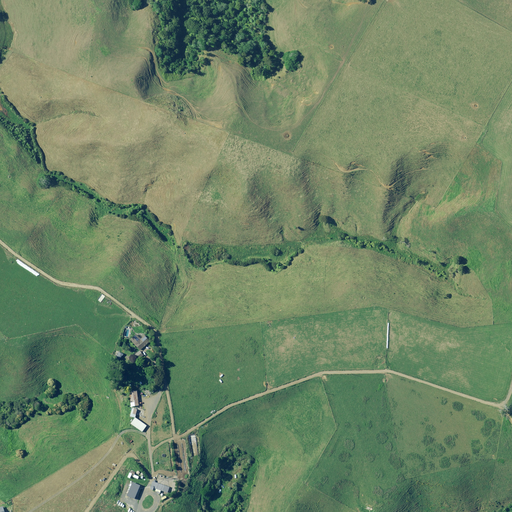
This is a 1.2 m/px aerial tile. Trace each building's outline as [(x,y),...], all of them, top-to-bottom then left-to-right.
[(140,338),(136,334),(130,339),(140,350),(150,341),(145,334),(140,338)] [(143,355),(140,351),(135,355),(139,359),(143,355)] [(139,405),(137,390),(130,391),(132,406),(139,405)] [(147,425),(135,417),(131,423),(142,431),(147,425)] [(170,487),(153,481),(150,489),(161,492),(161,490),(168,493),(170,487)]
